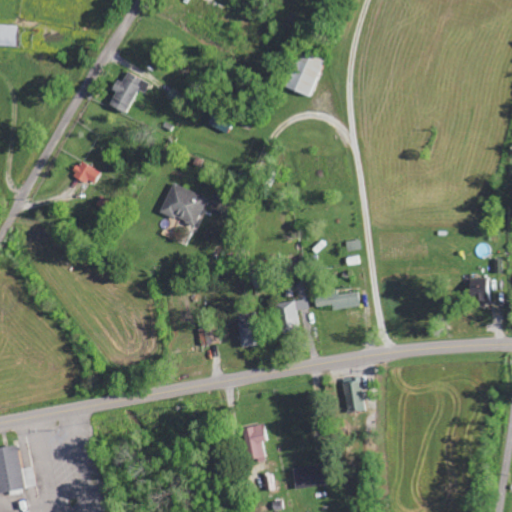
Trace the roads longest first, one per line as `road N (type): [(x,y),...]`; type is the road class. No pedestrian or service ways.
road 1 (secondary): [(0,421),(351,357),(511,341)]
road 2 (residential): [(0,238),(143,0)]
